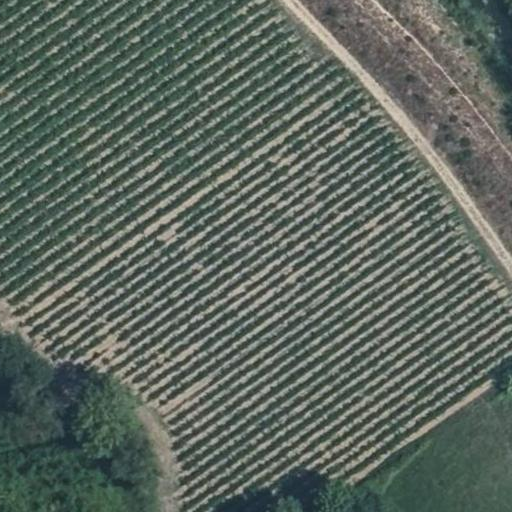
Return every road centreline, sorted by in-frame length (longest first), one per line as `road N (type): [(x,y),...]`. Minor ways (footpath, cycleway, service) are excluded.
road 1 (track): [(167,511),(153,430),(129,404),(73,389),(0,328)]
road 2 (track): [(511,189),(370,0)]
